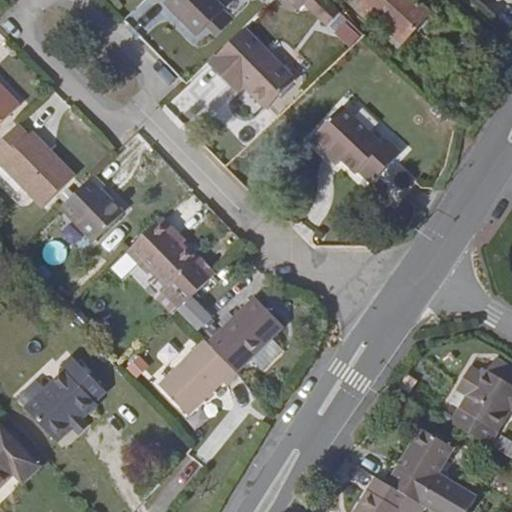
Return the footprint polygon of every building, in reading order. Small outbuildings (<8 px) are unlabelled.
[(159,0),(195,38),(206,27),(224,11),(213,0),(159,0)] [(288,0),(301,12),(306,5),(310,0),(288,0)] [(328,25),(339,13),(325,0),(310,0),(306,5),(328,25)] [(398,49),(402,44),(355,0),(351,0),(348,2),(398,49)] [(355,0),(402,44),(430,15),(414,0),(355,0)] [(224,11),(206,27),(214,35),(233,17),(226,10),(224,11)] [(244,30),(208,65),(229,86),(236,79),(243,86),(266,110),(295,82),(244,30)] [(236,79),(229,86),(236,94),(243,86),(236,79)] [(0,126),(20,107),(0,86),(0,126)] [(331,151),(342,161),(356,175),(359,173),(373,185),(401,154),(386,141),(382,146),(342,109),(310,141),(327,156),(331,151)] [(28,139),(17,127),(0,143),(0,165),(43,210),(75,179),(31,135),(28,139)] [(337,166),(342,161),(331,151),(327,156),(337,166)] [(105,189),(93,178),(61,210),(94,244),(123,216),(102,193),(105,189)] [(194,297),(218,274),(213,268),(213,262),(207,262),(201,256),(197,260),(172,233),(175,230),(163,219),(128,253),(149,276),(152,274),(167,289),(164,294),(167,297),(176,306),(180,310),(194,297)] [(171,312),(176,306),(167,297),(162,302),(171,312)] [(215,318),(194,297),(180,310),(177,314),(199,335),(215,318)] [(209,346),(237,374),(251,360),(258,367),(265,367),(280,353),(280,346),(272,340),(284,327),(256,298),(235,319),(224,330),(209,346)] [(84,302),(70,317),(80,327),(94,313),(84,302)] [(224,330),(235,319),(230,314),(219,325),(224,330)] [(227,388),(239,376),(237,374),(209,346),(205,342),(159,386),(189,417),(223,383),(227,388)] [(136,356),(125,370),(137,380),(149,366),(136,356)] [(95,403),(105,392),(74,360),(63,370),(67,374),(27,412),(58,444),(72,431),(71,429),(82,419),(83,420),(98,406),(95,403)] [(429,385),(437,372),(420,362),(412,375),(429,385)] [(462,411),(453,426),(493,450),(511,418),(511,369),(499,362),(491,376),(487,374),(485,376),(474,370),(461,394),(469,399),(462,411)] [(453,407),(462,411),(469,399),(461,394),(453,407)] [(219,451),(235,424),(223,417),(207,443),(219,451)] [(90,428),(83,420),(82,419),(71,429),(72,431),(79,438),(90,428)] [(0,427),(0,488),(14,474),(23,485),(40,468),(0,427)] [(428,511),(429,511),(472,511),(480,499),(444,476),(458,451),(426,432),(391,489),(428,511)] [(498,454),(511,462),(511,442),(506,439),(498,454)] [(391,489),(380,482),(361,511),(427,511),(428,511),(391,489)]
